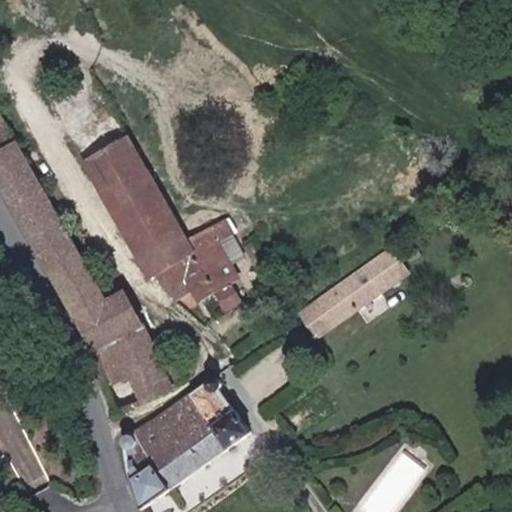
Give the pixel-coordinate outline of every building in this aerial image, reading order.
[(208,29),(188,47),(242,107),(262,89),(208,29)] [(56,95),(170,281),(178,293),(192,287),(209,313),(249,288),(225,250),(207,259),(92,77),(56,95)] [(0,164),(54,261),(79,247),(6,118),(0,121),(0,164)] [(420,176),(432,163),(396,127),(383,139),(420,176)] [(86,318),(111,305),(79,247),(54,261),(86,318)] [(410,275),(393,250),(316,304),(335,328),(410,275)] [(176,366),(173,367),(132,293),(118,302),(115,303),(111,305),(86,318),(100,343),(107,349),(134,417),(192,384),(206,373),(196,356),(181,364),(176,366)] [(222,375),(130,429),(141,502),(254,431),(222,375)] [(48,484),(35,504),(47,511),(59,511),(69,498),(48,484)]
